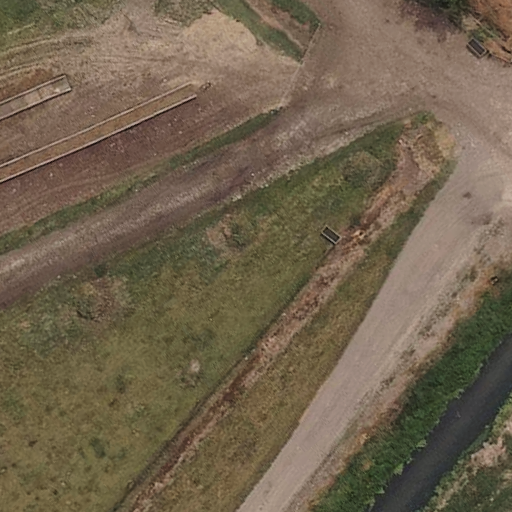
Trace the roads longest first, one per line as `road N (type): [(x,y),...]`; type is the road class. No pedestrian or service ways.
road 1 (unclassified): [(256,511),(510,143)]
road 2 (unclassified): [(341,0),(510,143)]
